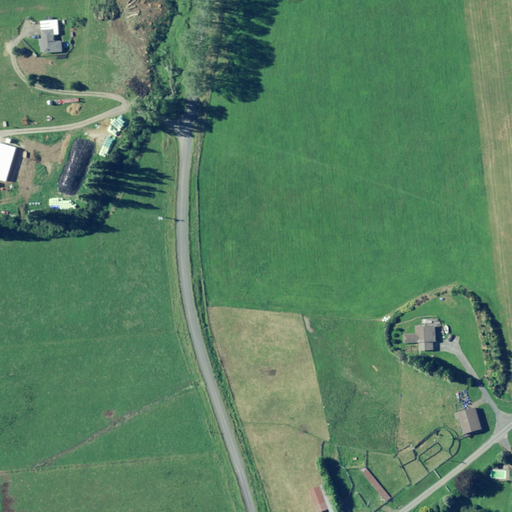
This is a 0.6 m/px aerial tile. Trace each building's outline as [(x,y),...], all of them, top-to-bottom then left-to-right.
[(59,34),(58,20),(42,21),(44,39),(41,39),(43,53),(62,52),(61,41),(55,41),(54,35),(59,34)] [(435,349),(434,324),(420,323),(419,332),(408,333),(408,342),(420,341),(421,349),(435,349)] [(466,434),(481,432),(477,410),(462,413),(466,434)] [(390,498),(366,467),(361,471),(385,502),(390,498)] [(320,511),(332,508),(323,484),(310,489),(318,511),(320,511)]
